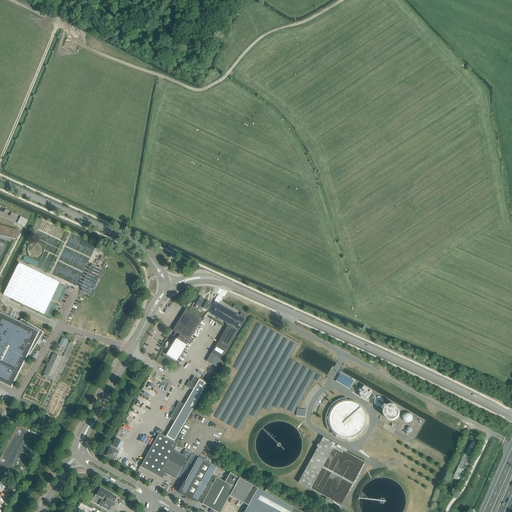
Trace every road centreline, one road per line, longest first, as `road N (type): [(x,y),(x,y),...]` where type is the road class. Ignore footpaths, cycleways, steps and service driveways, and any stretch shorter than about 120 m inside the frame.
road 1 (track): [(342,0),(260,37),(203,90),(94,50),(56,21)]
road 2 (tertiary): [(511,417),(288,311)]
road 3 (unclassified): [(489,432),(286,323),(288,311)]
road 4 (track): [(0,162),(62,3)]
road 5 (tertiary): [(150,257),(131,240),(0,180)]
